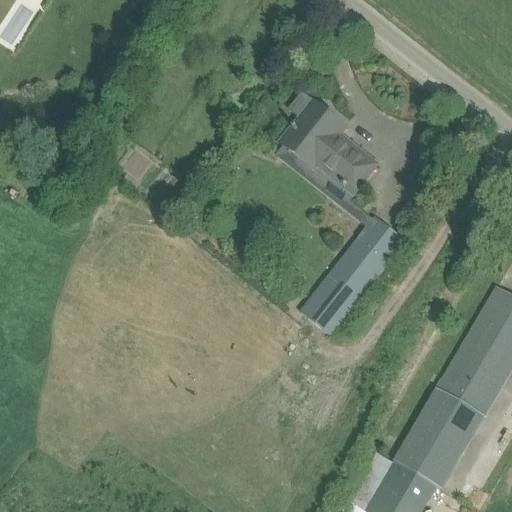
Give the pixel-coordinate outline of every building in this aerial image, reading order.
[(317,106),(285,147),(318,173),(321,169),(343,186),(332,200),(354,218),(359,213),(348,204),(366,182),(378,167),(341,138),(326,126),(332,118),(317,106)] [(156,203),(160,207),(160,208),(174,220),(186,205),(172,193),(166,201),(161,197),(156,203)] [(375,219),(371,223),(359,213),(354,218),(367,228),(302,313),(331,339),(406,244),(375,219)] [(304,350),(166,257),(83,378),(222,472),(304,350)] [(456,470),(511,373),(511,296),(496,288),(397,459),(379,449),(376,454),(437,490),(442,493),(445,488),(436,483),(447,465),(456,470)] [(423,511),(437,490),(376,454),(348,503),(362,511),(423,511)] [(242,466),(230,478),(249,497),(261,485),(242,466)]
